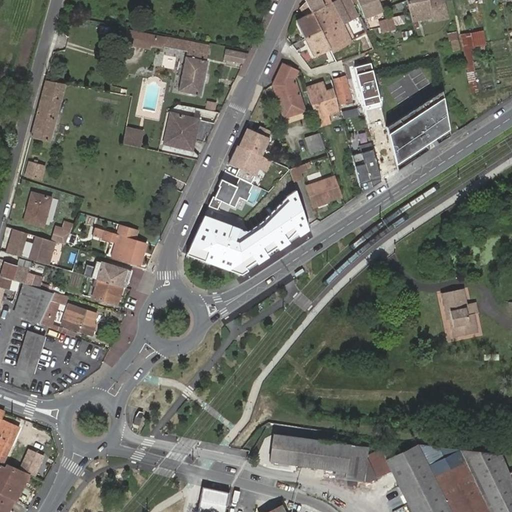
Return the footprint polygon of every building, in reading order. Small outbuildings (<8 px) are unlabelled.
[(328,49),(330,52),(354,40),(351,33),(346,35),(342,26),(330,4),(323,7),(319,0),(303,0),(304,2),(306,5),(319,32),(328,49)] [(337,0),(330,4),(342,26),(346,24),(358,18),(357,16),(364,12),(366,16),(381,9),(378,0),(337,0)] [(431,22),(446,19),(442,0),(407,0),(411,14),(412,21),(420,20),(430,18),(431,22)] [(298,8),(303,18),(295,21),(304,40),(319,32),(306,5),(298,8)] [(385,20),(387,26),(412,21),(411,14),(385,20)] [(385,20),(385,19),(378,22),(382,33),(388,31),(387,26),(385,20)] [(412,21),(414,28),(422,27),(420,20),(412,21)] [(346,35),(351,33),(346,24),(342,26),(346,35)] [(152,45),(164,48),(166,38),(125,30),(123,43),(151,49),(152,45)] [(319,32),(304,40),(312,56),(328,49),(319,32)] [(482,32),(470,34),(473,48),(484,46),(482,32)] [(459,52),(456,33),(447,35),(448,43),(452,42),(453,52),(459,52)] [(473,48),(470,34),(460,36),(466,69),(474,68),(471,51),(474,50),(473,48)] [(166,38),(164,48),(187,52),(179,92),(201,97),(208,63),(206,62),(209,46),(166,38)] [(244,66),(249,55),(227,51),(225,61),(244,66)] [(292,80),(296,71),(282,65),(273,86),(283,118),(303,112),(292,80)] [(469,85),(474,84),(472,72),(466,73),(469,85)] [(351,102),(345,77),(333,81),(340,105),(351,102)] [(321,78),(303,84),(313,113),(315,120),(323,118),(321,111),(325,110),(338,106),(332,84),(324,86),(321,78)] [(66,85),(46,82),(36,116),(56,121),(66,85)] [(476,93),(474,84),(469,85),(468,85),(469,94),(476,93)] [(442,92),(387,128),(393,156),(397,171),(428,150),(426,146),(432,142),(435,146),(450,136),(442,92)] [(217,102),(207,101),(206,111),(216,112),(217,102)] [(191,120),(169,115),(163,144),(185,149),(191,120)] [(50,142),(56,121),(36,116),(31,137),(50,142)] [(196,136),(204,138),(208,121),(200,119),(196,136)] [(199,121),(191,120),(185,149),(193,151),(199,121)] [(271,133),(259,127),(255,134),(246,129),(238,147),(259,158),(271,133)] [(139,149),(143,132),(126,128),(122,145),(139,149)] [(320,137),(303,142),(309,158),(325,154),(320,137)] [(371,144),(360,148),(362,155),(352,157),(358,181),(366,179),(367,182),(371,181),(371,182),(373,189),(381,183),(371,144)] [(257,169),(265,173),(270,162),(259,158),(238,147),(236,146),(227,164),(237,169),(233,177),(239,180),(249,185),(257,169)] [(48,153),(35,149),(33,160),(38,161),(39,157),(46,158),(48,153)] [(393,156),(383,158),(386,174),(397,171),(393,156)] [(40,180),(43,168),(29,164),(26,177),(40,180)] [(306,177),(304,164),(291,166),(294,180),(306,177)] [(342,198),(335,178),(310,187),(316,207),(342,198)] [(235,188),(220,180),(217,187),(218,188),(213,198),(211,198),(207,207),(216,210),(220,202),(233,209),(238,199),(245,202),(249,194),(246,193),(250,185),(249,185),(239,180),(235,188)] [(313,208),(316,207),(310,187),(307,188),(313,208)] [(31,192),(22,222),(43,228),(51,198),(31,192)] [(73,224),(64,221),(62,228),(55,226),(50,241),(55,243),(65,245),(73,224)] [(119,236),(97,229),(95,237),(116,244),(112,257),(139,266),(146,244),(135,241),(138,231),(122,226),(119,236)] [(14,229),(7,253),(48,265),(55,243),(50,241),(14,229)] [(122,288),(126,290),(132,272),(97,262),(93,274),(92,279),(93,279),(97,280),(122,288)] [(0,277),(21,283),(24,284),(31,286),(40,289),(42,279),(24,273),(25,268),(5,263),(0,277)] [(30,272),(45,276),(48,268),(34,263),(30,272)] [(0,276),(0,305),(4,289),(18,293),(21,283),(0,277),(0,276)] [(97,280),(93,279),(88,297),(92,298),(97,280)] [(117,306),(122,288),(97,280),(92,298),(117,306)] [(14,315),(20,318),(31,286),(24,284),(14,315)] [(39,325),(55,293),(40,289),(31,286),(20,318),(22,318),(39,325)] [(448,320),(452,338),(477,333),(474,315),(478,314),(476,302),(467,304),(463,289),(441,293),(444,313),(450,311),(451,319),(448,320)] [(65,306),(68,297),(55,293),(39,325),(58,332),(59,328),(52,325),(60,304),(65,306)] [(63,326),(89,335),(92,326),(93,326),(97,316),(70,306),(63,326)] [(30,331),(17,368),(34,374),(46,337),(30,331)] [(0,419),(3,412),(0,411),(0,461),(2,463),(18,427),(0,419)] [(346,473),(351,444),(272,433),(268,461),(335,471),(346,473)] [(364,482),(367,454),(368,447),(351,444),(346,473),(345,480),(364,482)] [(421,444),(420,444),(395,457),(387,461),(384,463),(388,469),(388,470),(409,511),(511,511),(511,482),(509,474),(501,455),(421,444)] [(387,461),(395,457),(389,446),(381,450),(387,461)] [(384,463),(387,461),(381,450),(380,448),(367,454),(364,482),(388,470),(388,469),(384,463)] [(43,455),(29,449),(20,469),(26,472),(30,473),(34,475),(43,455)] [(0,495),(12,501),(16,493),(19,494),(23,486),(21,485),(23,482),(22,481),(26,474),(5,464),(3,467),(0,473),(0,495)] [(334,478),(345,480),(346,473),(335,471),(334,478)] [(225,511),(229,495),(202,489),(197,511),(225,511)] [(0,511),(9,511),(15,502),(12,501),(0,495),(0,511)]
